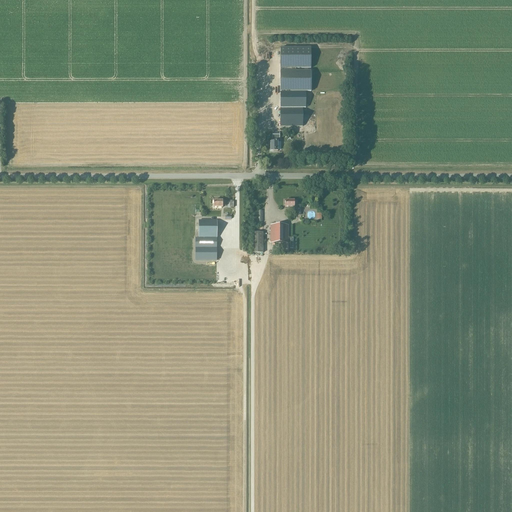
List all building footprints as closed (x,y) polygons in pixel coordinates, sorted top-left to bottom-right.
[(295,68),(310,68),(310,48),(280,49),(280,72),(295,71),(295,68)] [(280,72),(280,92),(311,91),(310,71),(308,71),(308,69),(304,69),(304,71),(295,71),(280,72)] [(306,92),(280,93),(280,108),(306,108),(306,92)] [(280,127),(302,127),(302,109),(280,109),(280,127)] [(279,142),(279,139),(272,139),(272,142),(270,142),(270,151),(277,151),(277,142),(279,142)] [(300,205),(297,205),(297,200),(294,201),(294,200),(285,201),(285,207),(294,207),(294,209),(297,209),(297,215),(300,215),(300,205)] [(216,260),(217,221),(199,221),(199,238),(195,238),(195,260),(216,260)] [(288,226),(270,226),(270,243),(279,243),(278,251),(288,252),(288,226)] [(253,253),(263,253),(263,233),(253,233),(253,253)]
